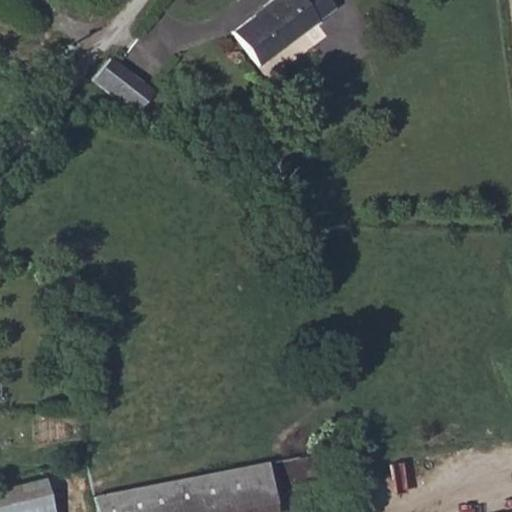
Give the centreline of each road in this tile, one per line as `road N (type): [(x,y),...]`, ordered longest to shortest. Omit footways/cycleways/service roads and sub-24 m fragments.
road 1 (unclassified): [(96,0),(0,121)]
road 2 (track): [(511,465),(397,490),(401,511)]
